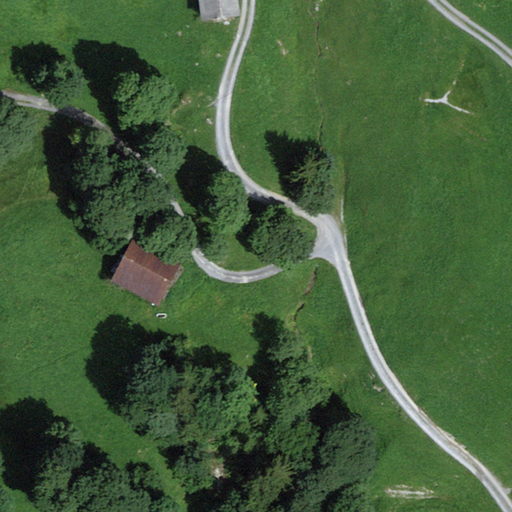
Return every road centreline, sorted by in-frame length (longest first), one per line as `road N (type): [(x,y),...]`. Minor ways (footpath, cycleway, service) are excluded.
road 1 (track): [(332,243),(258,273),(216,272),(190,248),(166,196),(114,140),(66,108),(0,97)]
road 2 (track): [(332,243),(374,363),(507,511)]
road 3 (track): [(244,0),(219,113),(224,154),(256,191),(317,216),(332,243)]
